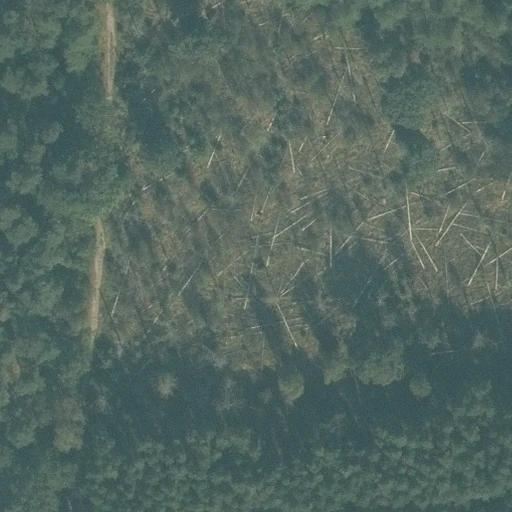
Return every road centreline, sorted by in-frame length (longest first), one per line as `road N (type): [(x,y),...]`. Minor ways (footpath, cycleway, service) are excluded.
road 1 (track): [(91,158),(68,498)]
road 2 (track): [(511,489),(233,511)]
road 3 (track): [(91,158),(103,0)]
